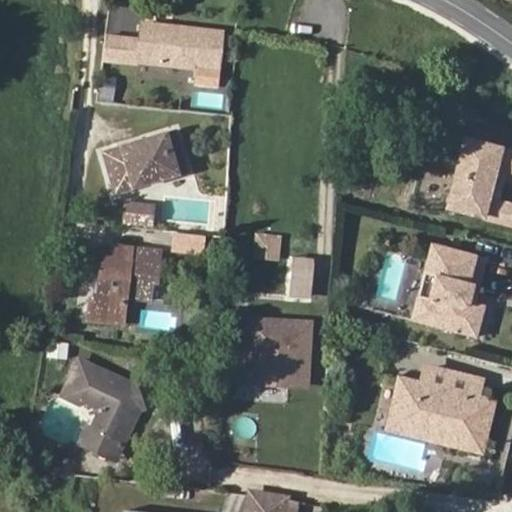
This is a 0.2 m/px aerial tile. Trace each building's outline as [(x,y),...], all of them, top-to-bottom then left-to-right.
[(194,91),(219,93),(225,34),(140,25),(138,41),(106,38),(102,67),(195,75),(194,91)] [(123,84),(102,80),(101,92),(121,95),(123,84)] [(122,147),(103,153),(116,193),(181,172),(175,154),(183,152),(176,130),(134,143),(135,148),(123,151),(122,147)] [(511,153),(464,140),(446,208),(511,226),(511,206),(493,201),(501,170),(511,172),(511,153)] [(183,152),(175,154),(181,172),(189,170),(183,152)] [(150,228),(151,204),(120,202),(118,226),(150,228)] [(205,236),(174,232),(172,251),(202,254),(205,236)] [(104,245),(102,258),(131,261),(133,249),(104,245)] [(482,260),(428,245),(418,280),(429,283),(425,300),(429,301),(422,324),(471,338),(479,308),(470,305),(464,304),(468,288),(474,290),(482,260)] [(131,261),(102,258),(97,299),(89,298),(87,318),(123,323),(127,297),(150,301),(152,284),(157,284),(161,252),(133,249),(131,261)] [(308,300),(311,258),(287,256),(284,298),(308,300)] [(429,283),(418,280),(407,320),(422,324),(429,301),(425,300),(429,283)] [(474,290),(468,288),(464,304),(470,305),(474,290)] [(308,324),(246,320),(244,366),(256,381),(304,384),(308,324)] [(93,411),(87,425),(117,439),(133,406),(132,404),(130,402),(129,400),(128,399),(127,397),(126,395),(125,393),(125,391),(124,388),(123,386),(123,384),(122,382),(122,380),(74,358),(59,389),(73,397),(81,393),(91,398),(93,411)] [(427,425),(430,370),(424,369),(420,385),(398,379),(389,414),(427,425)] [(481,384),(430,370),(427,425),(484,440),(494,404),(477,400),(481,384)] [(427,440),(427,425),(389,414),(385,429),(427,440)] [(111,453),(117,439),(87,425),(81,439),(111,453)] [(484,440),(427,425),(427,440),(480,455),(484,440)] [(250,494),(246,511),(281,511),(284,500),(250,494)]
